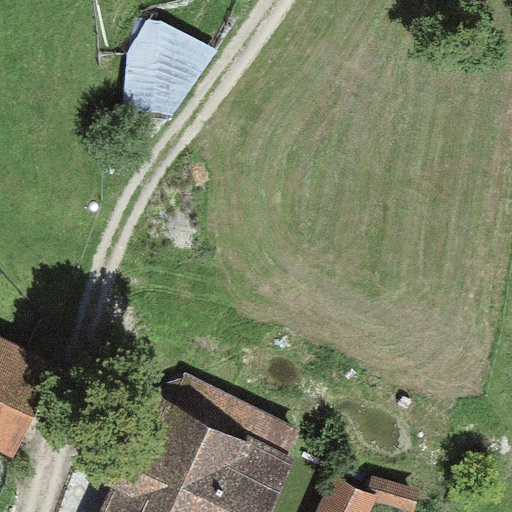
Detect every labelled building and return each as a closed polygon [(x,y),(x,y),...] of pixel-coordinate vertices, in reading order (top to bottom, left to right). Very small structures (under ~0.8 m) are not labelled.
[(154,8),(119,82),(186,114),(221,40),(154,8)] [(206,278),(215,256),(148,227),(139,249),(206,278)] [(49,364),(0,343),(0,451),(11,456),(49,364)] [(260,511),(281,464),(134,404),(102,481),(132,493),(123,511),(260,511)] [(360,511),(365,500),(336,488),(325,511),(360,511)]
